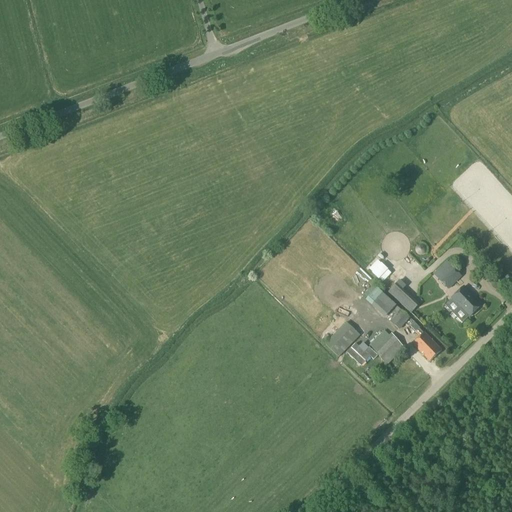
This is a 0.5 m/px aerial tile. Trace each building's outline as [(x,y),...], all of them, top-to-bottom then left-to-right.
[(434,275),(439,281),(452,268),(446,263),(434,275)] [(439,281),(448,289),(461,276),(452,268),(439,281)] [(408,289),(412,286),(407,277),(403,280),(408,289)] [(402,290),(394,296),(415,319),(422,312),(402,290)] [(455,302),(463,311),(464,310),(470,316),(481,306),(475,300),(476,299),(468,290),(455,302)] [(370,301),(395,329),(407,318),(381,291),(370,301)] [(398,332),(406,338),(416,326),(409,320),(398,332)] [(330,350),(338,358),(359,336),(352,328),(330,350)] [(377,339),(388,335),(385,328),(374,332),(377,339)] [(412,344),(429,361),(441,350),(424,333),(412,344)] [(374,350),(386,365),(404,348),(391,334),(374,350)]
